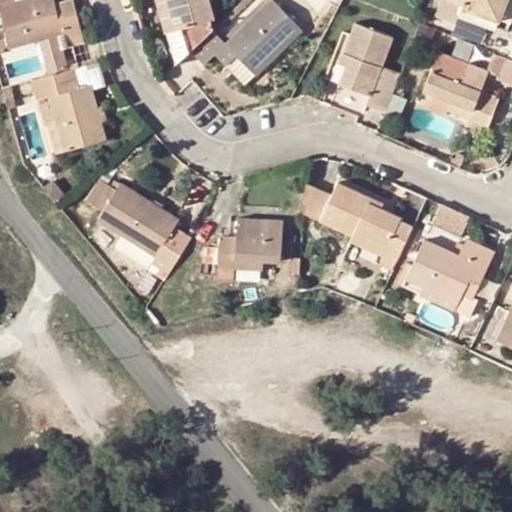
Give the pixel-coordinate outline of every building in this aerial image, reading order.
[(0,0),(0,9),(9,47),(37,40),(62,33),(64,40),(66,47),(85,42),(77,9),(59,14),(56,2),(55,0),(0,0)] [(65,0),(56,2),(59,14),(77,9),(75,0),(65,0)] [(178,63),(213,30),(209,19),(214,18),(209,0),(156,0),(174,67),(178,63)] [(213,30),(178,63),(191,77),(204,65),(215,76),(227,65),(247,85),(302,30),(272,0),(271,0),(226,43),(213,30)] [(459,13),(498,27),(508,0),(462,0),(464,0),(459,13)] [(506,31),(511,13),(511,0),(508,0),(498,27),(506,31)] [(350,56),(346,66),(339,83),(372,97),(368,106),(384,112),(400,73),(383,66),(394,38),(355,23),(343,53),(350,56)] [(64,40),(62,33),(37,40),(38,46),(64,40)] [(441,50),(424,91),(471,111),(469,119),(488,127),(501,94),(483,86),(489,71),(441,50)] [(339,63),(346,66),(350,56),(343,53),(339,63)] [(247,85),(227,65),(215,76),(236,96),(247,85)] [(38,99),(49,96),(55,119),(64,151),(107,139),(92,84),(82,86),(77,67),(33,79),(38,99)] [(447,110),(469,119),(471,111),(424,91),(419,105),(445,115),(447,110)] [(56,153),(64,151),(55,119),(47,121),(56,153)] [(101,207),(116,185),(101,176),(87,198),(101,207)] [(123,180),(99,218),(124,236),(148,252),(143,259),(141,263),(160,275),(165,279),(191,237),(175,225),(179,219),(123,180)] [(354,235),(384,249),(382,255),(378,262),(392,270),(414,226),(401,220),(402,217),(381,206),(374,203),(376,199),(340,181),(332,194),(307,182),(306,212),(354,235)] [(457,302),(461,293),(476,263),(487,269),(495,253),(466,238),(463,244),(459,242),(470,217),(441,204),(406,277),(457,302)] [(218,237),(236,238),(237,216),(219,215),(218,237)] [(281,261),(283,219),(237,216),(236,238),(218,237),(218,245),(205,244),(204,274),(217,275),(217,281),(234,282),(235,266),(235,259),(265,261),(281,261)] [(351,241),(382,255),(384,249),(354,235),(351,241)] [(119,243),(143,259),(148,252),(124,236),(119,243)] [(265,261),(235,259),(235,266),(265,268),(265,261)] [(473,299),(487,269),(476,263),(461,293),(473,299)] [(511,305),(497,339),(511,346),(511,305)]
